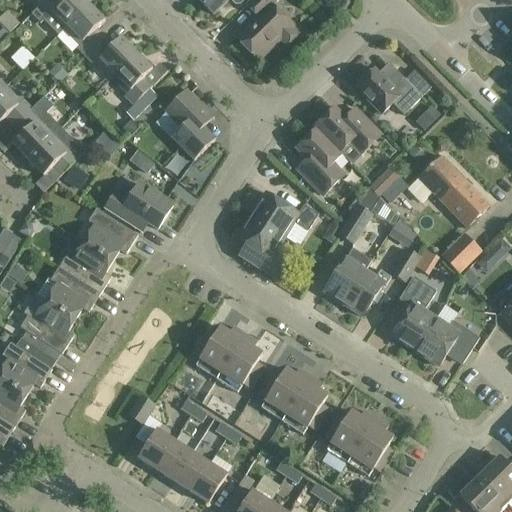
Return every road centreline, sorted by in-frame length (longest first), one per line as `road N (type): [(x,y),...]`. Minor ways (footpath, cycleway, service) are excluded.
road 1 (residential): [(440,436),(435,415),(192,247)]
road 2 (residential): [(88,471),(52,442),(55,424),(144,277),(192,247)]
road 3 (residential): [(145,0),(266,129)]
road 4 (residential): [(266,129),(390,5)]
road 5 (residential): [(192,247),(266,129)]
